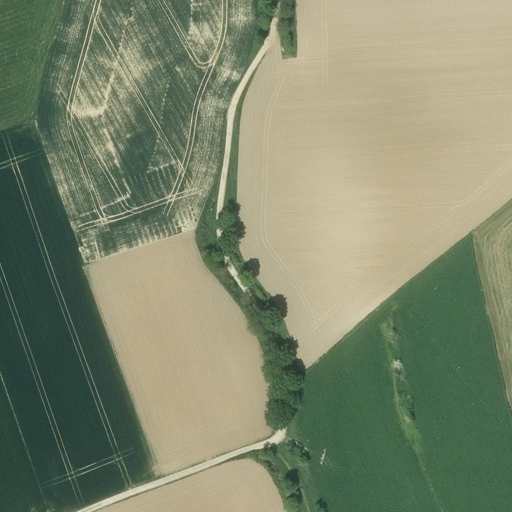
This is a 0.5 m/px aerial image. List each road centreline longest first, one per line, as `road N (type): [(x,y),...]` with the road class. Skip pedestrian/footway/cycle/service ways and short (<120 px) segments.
road 1 (track): [(262,444),(282,430),(281,379),(269,332),(223,252),(218,203),(230,115),(268,38),(277,0)]
road 2 (track): [(83,511),(262,444)]
